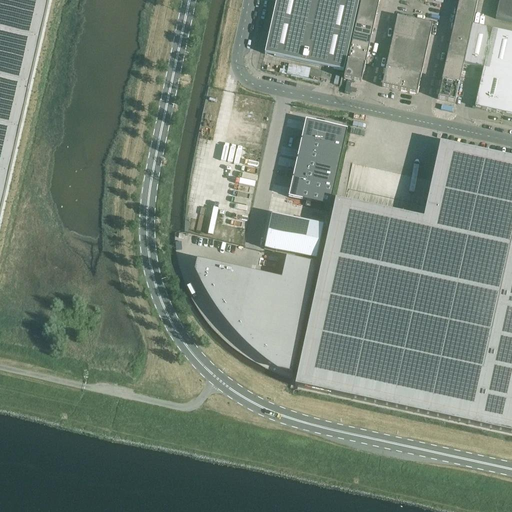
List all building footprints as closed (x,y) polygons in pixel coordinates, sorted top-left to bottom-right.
[(0,0),(0,219),(49,0),(0,0)] [(276,0),(265,55),(344,72),(359,0),(276,0)] [(361,0),(359,9),(377,13),(379,0),(361,0)] [(476,0),(459,0),(457,12),(474,16),(478,0),(476,0)] [(511,0),(499,0),(495,19),(511,23),(511,0)] [(359,9),(355,27),(373,31),(377,13),(359,9)] [(457,12),(453,31),(470,35),(472,26),(474,16),(457,12)] [(397,17),(393,35),(411,39),(415,21),(397,17)] [(415,21),(411,39),(428,43),(432,25),(415,21)] [(465,60),(464,65),(483,69),(475,108),(511,116),(511,34),(472,26),(470,35),(468,43),(466,52),(465,60)] [(355,27),(351,44),(369,48),(373,31),(355,27)] [(453,31),(451,39),(468,43),(470,35),(453,31)] [(393,35),(389,53),(407,57),(411,39),(393,35)] [(411,39),(407,57),(425,60),(428,43),(411,39)] [(451,39),(449,48),(466,52),(468,43),(451,39)] [(351,44),(347,62),(365,66),(369,48),(351,44)] [(449,48),(447,56),(465,60),(466,52),(449,48)] [(389,53),(386,70),(403,74),(407,57),(389,53)] [(447,56),(445,65),(463,69),(464,65),(465,60),(447,56)] [(407,57),(403,74),(421,78),(425,60),(407,57)] [(365,66),(347,62),(344,79),(361,83),(365,66)] [(288,74),(309,79),(311,68),(290,64),(288,74)] [(445,65),(441,82),(459,86),(463,69),(445,65)] [(382,88),(399,92),(403,74),(386,70),(382,88)] [(403,74),(399,92),(417,95),(421,78),(403,74)] [(441,82),(437,100),(455,104),(459,86),(441,82)] [(306,121),(301,141),(343,150),(347,131),(306,121)] [(301,141),(297,160),(339,169),(343,150),(301,141)] [(335,201),(295,387),(511,434),(511,159),(440,144),(423,220),(344,203),(335,201)] [(297,160),(293,179),(334,188),(339,169),(297,160)] [(293,179),(289,198),(330,207),(334,188),(293,179)] [(271,215),(264,250),(316,261),(324,227),(271,215)] [(197,260),(195,267),(196,268),(200,276),(204,284),(208,292),(213,300),(218,308),(223,315),(229,322),(235,330),(241,336),(247,343),(254,349),(261,355),(268,361),(276,366),(285,373),(292,374),(312,286),(317,265),(286,258),(281,279),(197,260)]
